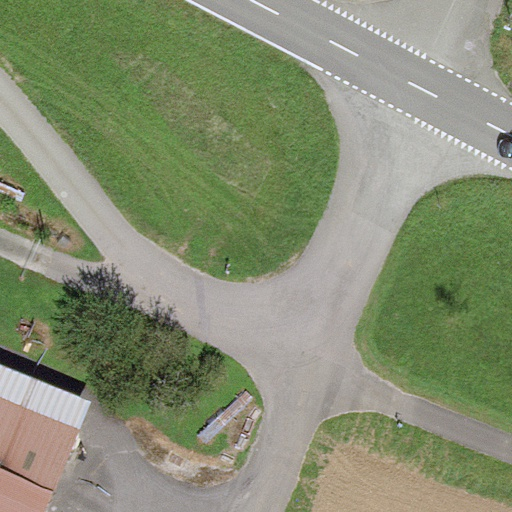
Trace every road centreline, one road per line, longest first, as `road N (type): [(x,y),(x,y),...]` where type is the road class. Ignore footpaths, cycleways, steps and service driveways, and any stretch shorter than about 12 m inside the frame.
road 1 (unclassified): [(0,101),(178,297),(323,358)]
road 2 (unclassified): [(423,84),(323,358)]
road 3 (unclassified): [(323,358),(511,444)]
road 4 (primary): [(254,0),(423,84)]
road 5 (unclassified): [(323,358),(266,511)]
